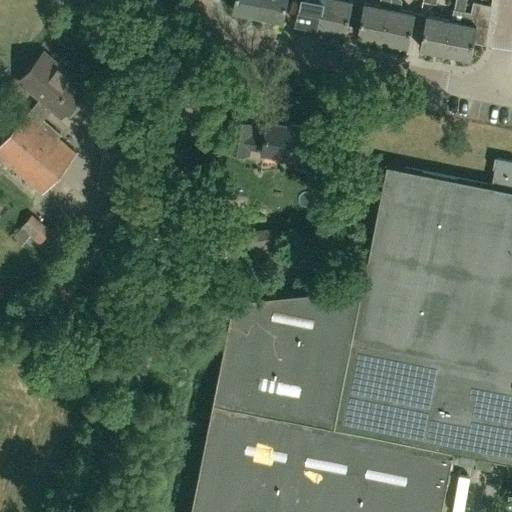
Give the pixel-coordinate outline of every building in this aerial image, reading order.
[(258,14),(260,0),(235,0),(233,10),(258,14)] [(260,0),(258,14),(283,19),(286,0),(260,0)] [(321,26),(326,0),(299,0),(295,21),(321,26)] [(326,0),(321,26),(345,31),(350,0),(326,0)] [(383,39),(391,0),(381,0),(380,3),(364,0),(357,34),(383,39)] [(391,0),(383,39),(407,43),(414,10),(399,7),(400,0),(391,0)] [(473,0),(471,10),(465,9),(466,0),(455,0),(451,18),(445,51),(469,56),(472,40),(486,43),(491,3),(475,0),(473,0)] [(445,51),(451,18),(426,13),(420,46),(445,51)] [(61,115),(85,87),(44,52),(20,80),(41,98),(29,112),(28,111),(0,143),(0,155),(43,192),(76,153),(58,137),(60,134),(44,120),(41,123),(40,122),(52,108),(61,115)] [(314,169),(318,145),(303,142),(306,127),(268,120),(267,125),(231,119),(226,149),(248,153),(249,147),(263,149),(263,150),(298,156),(296,166),(314,169)] [(511,161),(497,158),(492,184),(387,163),(363,285),(234,298),(190,511),(440,511),(454,448),(511,459),(511,161)] [(32,213),(20,228),(12,238),(21,246),(30,236),(40,244),(52,229),(32,213)]
